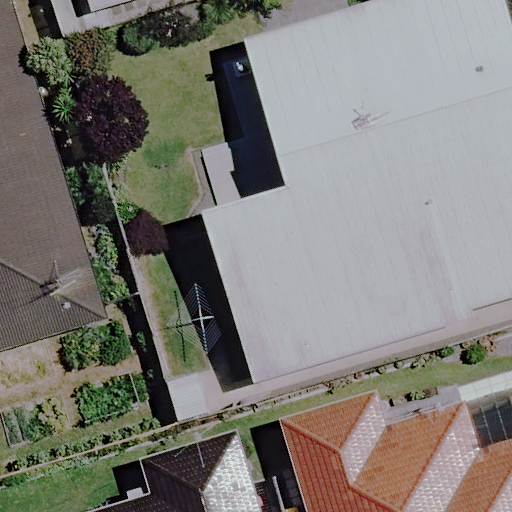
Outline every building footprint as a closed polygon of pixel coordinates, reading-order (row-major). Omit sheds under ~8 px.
[(74,0),(81,21),(150,0),(74,0)] [(511,60),(492,0),(384,0),(228,51),(275,196),(191,224),(246,392),(511,305),(511,60)] [(0,354),(90,328),(0,24),(0,354)] [(511,511),(511,454),(474,467),(459,417),(382,440),(371,405),(274,434),(297,511),(511,511)] [(251,511),(230,444),(133,473),(143,508),(130,511),(251,511)]
